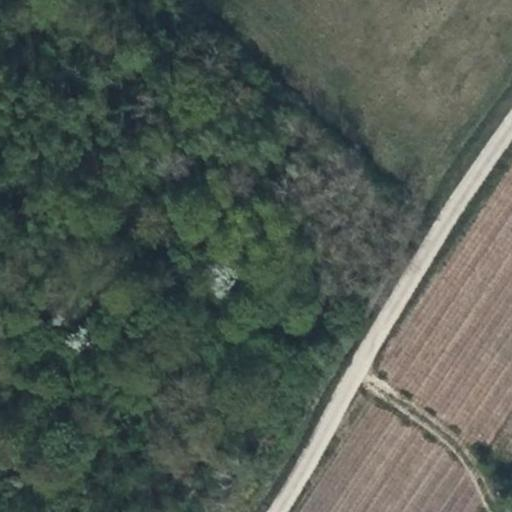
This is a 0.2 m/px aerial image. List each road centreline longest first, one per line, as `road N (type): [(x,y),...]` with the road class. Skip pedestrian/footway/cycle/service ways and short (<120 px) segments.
road 1 (track): [(511,123),(353,373),(278,511)]
road 2 (track): [(353,373),(451,440),(491,511)]
